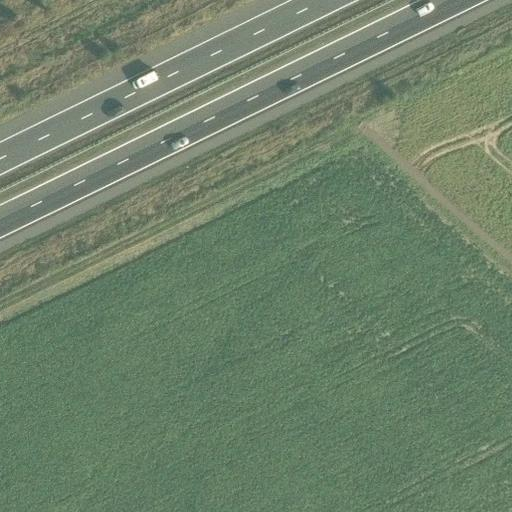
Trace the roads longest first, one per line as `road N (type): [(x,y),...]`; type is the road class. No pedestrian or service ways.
road 1 (motorway): [(0,218),(445,0)]
road 2 (motorway): [(323,0),(0,159)]
